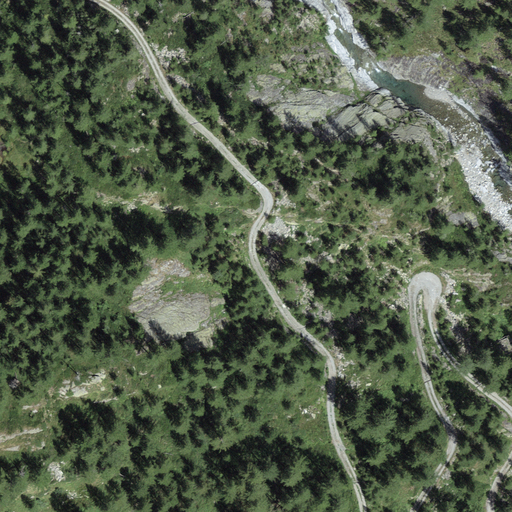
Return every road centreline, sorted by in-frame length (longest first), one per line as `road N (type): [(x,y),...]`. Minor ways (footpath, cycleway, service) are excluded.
road 1 (track): [(364,511),(331,433),(324,347),(274,298),(249,249),(265,191),(181,114),(135,28),(93,0)]
road 2 (track): [(511,412),(453,363),(435,339),(429,282),(413,286),(420,365),(451,436),(450,462),(413,511)]
